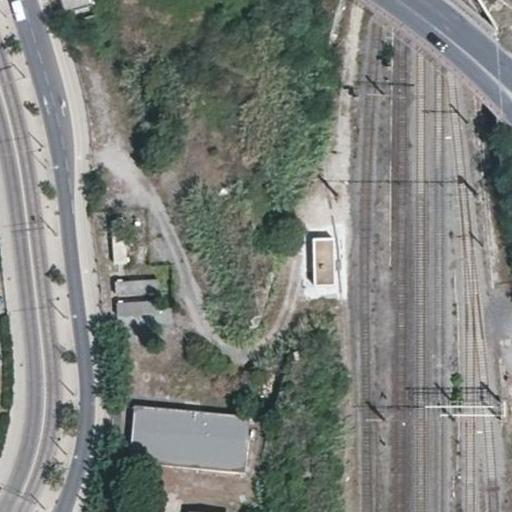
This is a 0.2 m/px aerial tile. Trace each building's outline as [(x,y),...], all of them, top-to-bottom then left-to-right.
[(65,0),(70,15),(102,5),(99,0),(65,0)] [(112,221),(115,264),(128,263),(125,220),(112,221)] [(333,238),(313,238),(315,285),(335,285),(333,238)] [(158,280),(116,284),(117,296),(158,292),(159,292),(158,280)] [(159,301),(118,305),(119,316),(160,313),(159,301)] [(251,416),(138,404),(132,461),(246,472),(251,416)]
